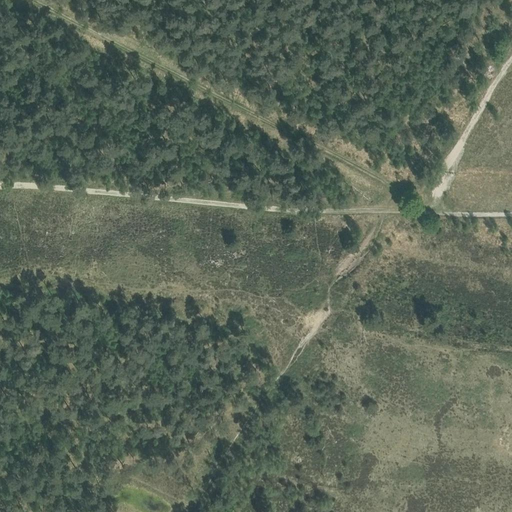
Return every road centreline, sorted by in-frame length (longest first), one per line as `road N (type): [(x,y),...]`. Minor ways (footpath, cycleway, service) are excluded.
road 1 (track): [(41,0),(398,187),(384,211)]
road 2 (track): [(384,211),(0,186)]
road 3 (track): [(443,213),(442,171),(511,62)]
